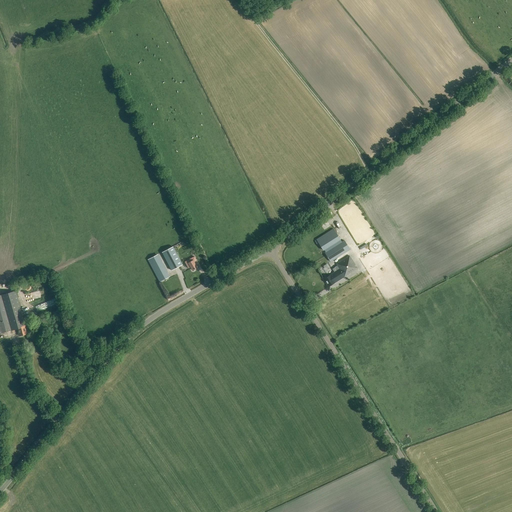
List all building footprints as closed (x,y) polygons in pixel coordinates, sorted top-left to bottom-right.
[(324,250),(341,240),(335,229),(327,234),(318,240),(324,250)] [(326,253),(331,262),(351,250),(345,241),(326,253)] [(182,262),(174,246),(163,251),(172,269),(183,264),(182,262)] [(149,258),(159,280),(168,276),(158,253),(149,258)] [(332,269),(334,273),(324,279),(329,287),(358,269),(357,268),(356,268),(355,266),(356,265),(350,255),(336,264),(337,265),(334,267),(335,267),(332,269)] [(198,268),(196,264),(198,263),(194,256),(184,262),(188,268),(191,267),(193,270),(198,268)] [(0,333),(1,334),(1,333),(18,329),(19,336),(28,333),(16,291),(0,295),(0,333)]
